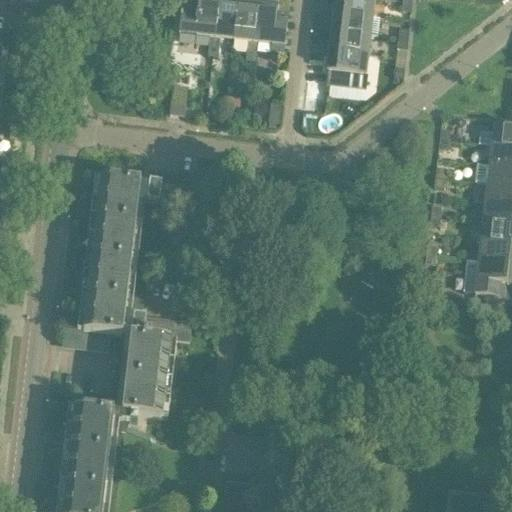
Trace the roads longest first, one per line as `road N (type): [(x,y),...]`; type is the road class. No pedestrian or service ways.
road 1 (residential): [(306,511),(311,462),(221,452),(246,149)]
road 2 (residential): [(284,153),(339,159),(511,29)]
road 3 (tertiary): [(15,511),(39,304)]
road 4 (residential): [(60,130),(246,149)]
road 5 (tertiary): [(39,304),(60,130)]
road 6 (residential): [(284,153),(302,0)]
